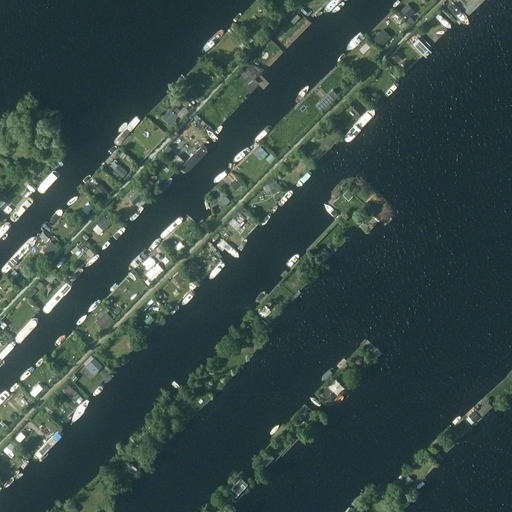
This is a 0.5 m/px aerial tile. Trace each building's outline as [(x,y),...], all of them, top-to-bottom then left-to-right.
[(406,6),(401,11),(408,18),(413,13),(406,6)] [(379,33),(373,39),(381,47),(387,40),(379,33)] [(247,64),(244,67),(255,78),(264,69),(253,65),(247,64)] [(349,74),(346,76),(352,83),(355,80),(349,74)] [(332,90),(315,106),(321,112),(338,95),(332,90)] [(173,111),(165,120),(173,128),(177,123),(174,120),(178,116),(181,112),(177,109),(174,112),(173,111)] [(168,146),(162,152),(166,156),(171,149),(168,146)] [(260,147),(255,152),(262,159),(267,154),(260,147)] [(271,154),(266,159),(270,164),(275,159),(271,154)] [(176,155),(171,162),(177,167),(182,161),(176,155)] [(17,159),(13,163),(19,168),(22,164),(17,159)] [(118,165),(112,173),(119,180),(126,172),(118,165)] [(235,179),(231,183),(237,189),(241,185),(235,179)] [(275,180),(263,185),(267,193),(278,187),(275,180)] [(98,183),(93,188),(99,194),(97,195),(101,199),(107,192),(98,183)] [(37,188),(8,219),(14,225),(44,194),(37,188)] [(138,190),(132,196),(138,202),(144,196),(138,190)] [(347,191),(343,195),(348,200),(352,196),(347,191)] [(225,196),(219,202),(223,207),(230,201),(225,196)] [(242,206),(238,211),(246,218),(250,213),(242,206)] [(238,211),(232,217),(240,224),(246,218),(238,211)] [(104,217),(97,224),(103,230),(110,223),(104,217)] [(7,219),(0,226),(0,240),(14,226),(7,219)] [(129,264),(134,269),(160,243),(154,238),(129,264)] [(51,241),(43,250),(49,256),(57,247),(51,241)] [(323,249),(318,255),(323,260),(329,255),(323,249)] [(197,300),(198,301),(231,268),(224,261),(191,293),(197,300)] [(189,270),(187,273),(193,276),(200,266),(193,262),(187,270),(189,270)] [(182,269),(178,272),(187,281),(190,278),(182,269)] [(14,270),(10,275),(15,279),(19,275),(14,270)] [(34,288),(26,296),(29,298),(37,290),(34,288)] [(172,326),(197,300),(191,293),(165,318),(172,326)] [(106,314),(97,322),(103,328),(112,320),(106,314)] [(94,358),(85,366),(91,372),(100,364),(94,358)] [(68,384),(62,390),(74,401),(79,395),(68,384)] [(326,385),(319,391),(329,401),(333,396),(327,390),(329,388),(326,385)] [(47,403),(43,408),(48,412),(52,407),(47,403)] [(479,410),(477,411),(482,416),(490,409),(485,404),(479,410)] [(474,411),(470,415),(475,420),(479,416),(474,411)] [(49,420),(45,424),(51,430),(55,426),(49,420)] [(10,442),(3,450),(9,455),(16,448),(10,442)] [(433,448),(429,453),(436,460),(438,457),(439,453),(433,448)] [(268,453),(259,463),(264,468),(273,458),(268,453)] [(34,454),(7,480),(14,488),(41,461),(34,454)] [(241,478),(229,490),(236,496),(247,484),(241,478)] [(405,479),(398,487),(402,491),(410,483),(405,479)]
